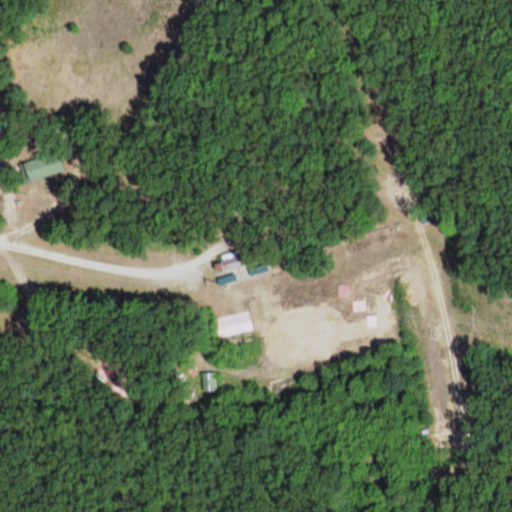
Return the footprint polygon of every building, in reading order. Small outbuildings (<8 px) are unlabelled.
[(15,162),(22,181),(63,167),(57,149),(41,154),(40,149),(32,152),(34,156),(15,162)] [(419,189),(418,196),(432,197),(433,191),(419,189)] [(415,214),(418,222),(436,216),(433,208),(415,214)] [(211,260),(214,271),(238,264),(234,250),(216,255),(217,258),(211,260)] [(245,267),(247,275),(267,267),(264,260),(245,267)] [(250,279),(247,265),(231,268),(232,275),(219,279),(221,286),(250,279)] [(213,276),(215,283),(235,277),(232,270),(213,276)] [(354,300),(355,313),(365,313),(364,300),(354,300)] [(342,306),(342,319),(353,319),(352,306),(342,306)] [(242,312),(246,332),(213,339),(209,319),(242,312)] [(367,317),(368,328),(377,328),(376,316),(367,317)] [(112,361),(97,384),(129,406),(145,382),(112,361)] [(198,372),(198,390),(213,389),(213,371),(198,372)]
